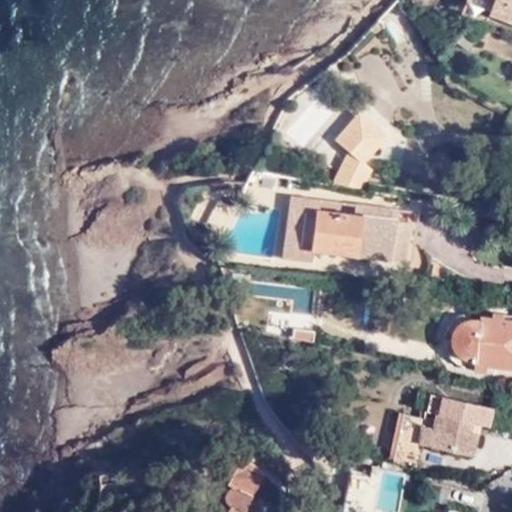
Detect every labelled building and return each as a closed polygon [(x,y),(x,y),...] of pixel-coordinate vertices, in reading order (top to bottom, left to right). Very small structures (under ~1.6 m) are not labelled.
[(511,0),(493,0),(488,14),(511,22),(511,0)] [(469,50),(474,43),(461,34),(456,42),(469,50)] [(336,139),(350,151),(361,138),(372,125),(359,113),(336,139)] [(364,163),(387,136),(372,125),(361,138),(350,151),(335,180),(340,182),(340,181),(348,183),(354,185),(360,184),(365,181),(371,169),(364,163)] [(313,250),(318,209),(320,199),(292,195),(284,257),(311,261),(313,250)] [(320,199),(318,209),(396,219),(397,209),(320,199)] [(396,219),(318,209),(313,250),(393,261),(396,240),(408,241),(411,221),(396,219)] [(406,263),(408,241),(396,240),(393,261),(406,263)] [(511,319),(508,320),(497,318),(488,318),(487,323),(473,321),(467,322),(462,327),(458,332),(457,338),(459,345),(464,352),(470,356),(479,357),(478,371),(491,372),(492,366),(511,367),(511,319)] [(441,412),(437,427),(433,444),(478,455),(483,433),(475,432),(477,421),(486,423),(494,425),(497,408),(435,394),(432,410),(441,412)] [(424,442),(428,426),(429,419),(402,413),(390,462),(418,469),(424,442)] [(483,433),(486,423),(477,421),(475,432),(483,433)] [(433,444),(437,427),(428,426),(424,442),(433,444)] [(250,459),(234,452),(228,468),(233,467),(241,468),(245,470),(250,459)] [(233,467),(228,468),(222,480),(232,486),(227,492),(227,496),(227,499),(234,504),(230,511),(256,511),(259,504),(250,500),(259,477),(245,470),(241,468),(233,467)]
